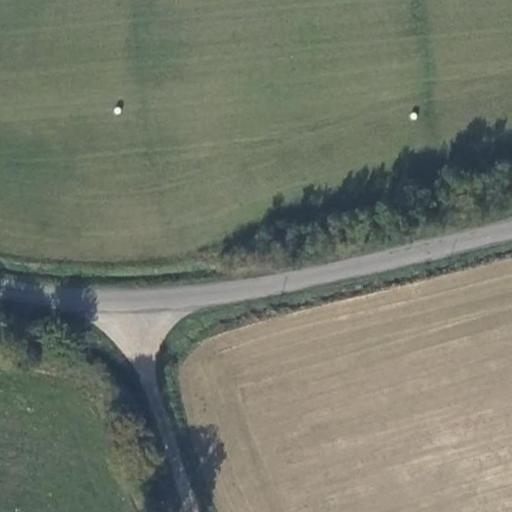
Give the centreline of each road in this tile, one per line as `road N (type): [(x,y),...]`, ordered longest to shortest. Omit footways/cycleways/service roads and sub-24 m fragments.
road 1 (unclassified): [(511,230),(219,293),(45,297),(0,286)]
road 2 (track): [(203,511),(128,299)]
